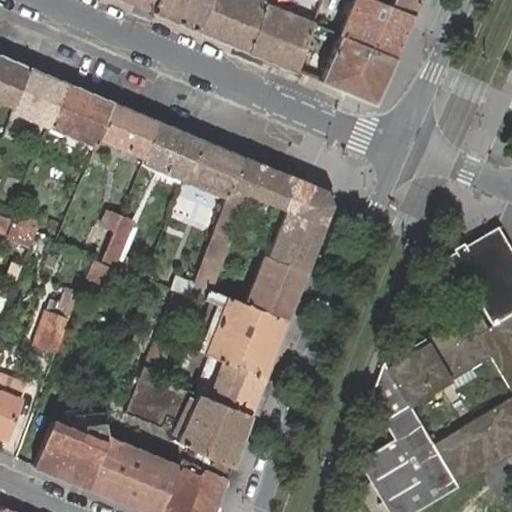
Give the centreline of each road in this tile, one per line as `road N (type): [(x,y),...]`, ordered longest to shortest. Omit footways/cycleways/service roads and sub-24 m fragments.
road 1 (tertiary): [(259,511),(402,145)]
road 2 (residential): [(40,0),(402,145)]
road 3 (tertiary): [(402,145),(467,0)]
